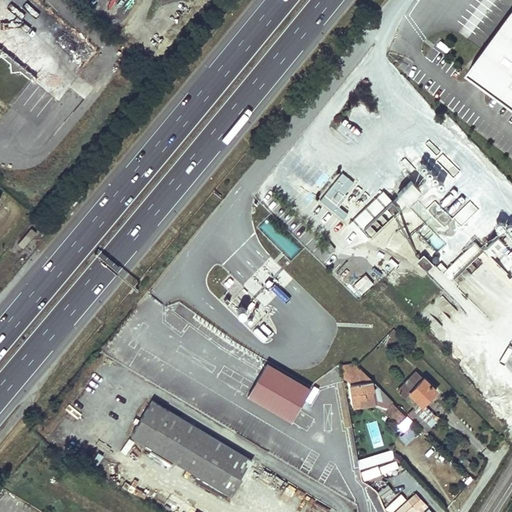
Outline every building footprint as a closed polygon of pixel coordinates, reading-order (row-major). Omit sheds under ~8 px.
[(0,0),(0,49),(58,97),(98,50),(35,0),(0,0)] [(511,13),(469,74),(511,105),(511,13)] [(56,101),(58,97),(0,49),(0,56),(9,63),(10,72),(19,71),(46,93),(47,102),(56,101)] [(442,186),(452,177),(437,159),(427,168),(442,186)] [(306,185),(314,193),(329,180),(321,171),(306,185)] [(339,171),(318,200),(343,218),(347,212),(337,205),(354,182),(339,171)] [(407,199),(409,190),(398,187),(396,196),(407,199)] [(359,231),(390,200),(381,191),(345,226),(310,191),(297,203),(330,236),(330,237),(342,250),(360,233),(359,231)] [(487,253),(511,237),(511,228),(505,216),(493,223),(499,233),(481,244),(487,253)] [(289,259),(299,248),(267,217),(257,227),(289,259)] [(421,256),(417,263),(426,269),(430,262),(421,256)] [(290,421),(309,387),(264,362),(245,396),(290,421)] [(371,380),(352,362),(340,364),(342,376),(350,384),(353,404),(374,401),(371,380)] [(436,390),(416,371),(396,391),(414,408),(420,403),(421,405),(436,390)] [(176,415),(152,400),(131,434),(230,493),(251,460),(207,433),(176,415)] [(425,406),(417,414),(430,426),(437,418),(425,406)] [(179,409),(176,415),(207,433),(210,428),(179,409)] [(360,477),(399,469),(396,450),(356,458),(360,477)] [(413,510),(406,502),(394,511),(412,511),(413,510)]
